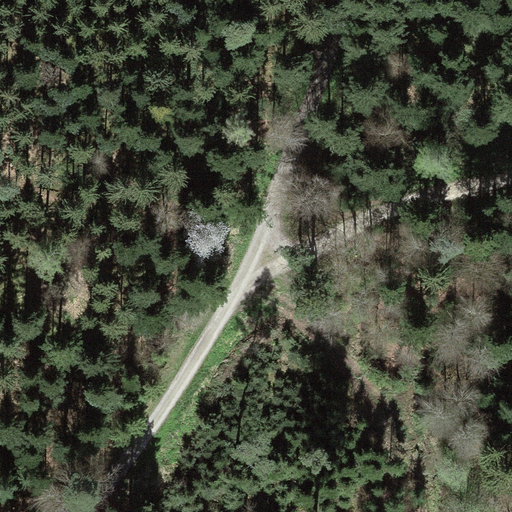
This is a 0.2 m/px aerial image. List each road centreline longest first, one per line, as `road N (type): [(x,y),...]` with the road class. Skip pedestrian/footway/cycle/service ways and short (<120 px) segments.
road 1 (track): [(352,0),(248,279),(86,511)]
road 2 (track): [(511,181),(411,195),(324,233),(248,279)]
